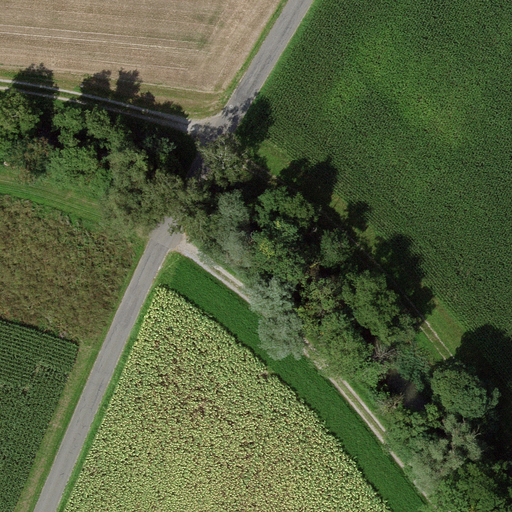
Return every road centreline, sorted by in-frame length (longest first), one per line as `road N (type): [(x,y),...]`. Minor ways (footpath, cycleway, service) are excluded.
road 1 (track): [(511,443),(375,266),(279,185),(213,141),(101,105),(0,87)]
road 2 (track): [(0,182),(83,201),(168,236),(230,280),(321,354),(448,511)]
road 3 (unclassified): [(53,511),(213,141),(300,0)]
